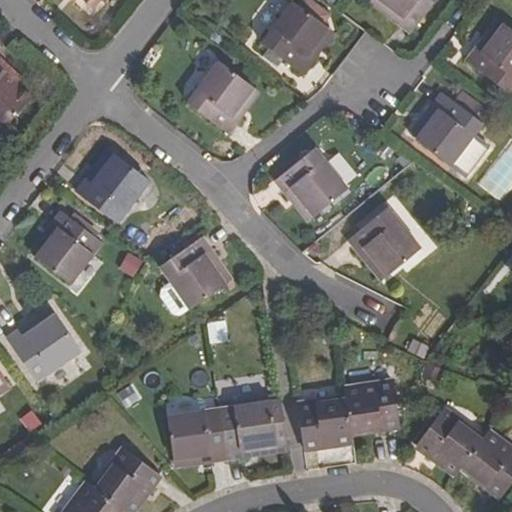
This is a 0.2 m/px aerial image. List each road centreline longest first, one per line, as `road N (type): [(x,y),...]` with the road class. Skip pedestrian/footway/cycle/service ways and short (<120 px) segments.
road 1 (residential): [(216,511),(380,481),(410,489),(437,511)]
road 2 (residential): [(367,315),(294,278),(214,191)]
road 3 (residential): [(365,81),(317,101),(214,191)]
road 4 (residential): [(214,191),(91,85)]
road 5 (residential): [(0,206),(91,85)]
road 6 (residential): [(91,85),(0,3)]
